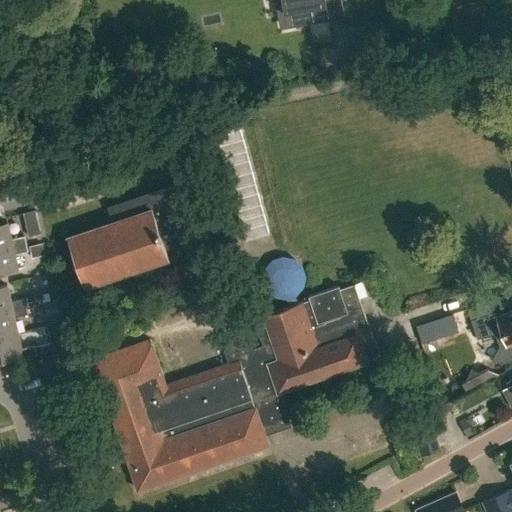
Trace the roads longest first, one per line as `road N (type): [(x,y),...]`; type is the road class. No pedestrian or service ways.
road 1 (residential): [(360,511),(511,429)]
road 2 (residential): [(0,393),(17,402),(51,511)]
